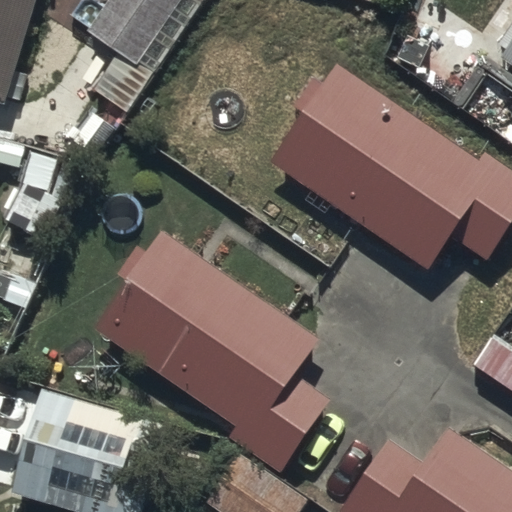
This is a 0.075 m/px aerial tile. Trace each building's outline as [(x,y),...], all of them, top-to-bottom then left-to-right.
[(39,0),(0,0),(0,101),(7,104),(39,0)] [(110,0),(91,28),(138,61),(181,0),(110,0)] [(511,46),(503,59),(511,65),(511,46)] [(483,159),(340,64),(325,87),(312,78),(294,106),(306,114),(273,163),(434,270),(456,238),(493,263),(511,234),(511,166),(489,151),(483,159)] [(92,169),(52,154),(29,209),(0,242),(0,302),(9,304),(17,272),(59,240),(92,169)] [(326,339),(167,229),(152,250),(139,244),(116,277),(126,284),(94,330),(255,442),(250,448),(290,475),(341,401),(302,374),(326,339)] [(143,511),(168,428),(44,393),(15,495),(73,511),(143,511)] [(429,462),(393,438),(343,511),(344,511),(511,511),(511,468),(452,428),(429,462)] [(302,511),(310,500),(252,460),(215,511),(302,511)]
